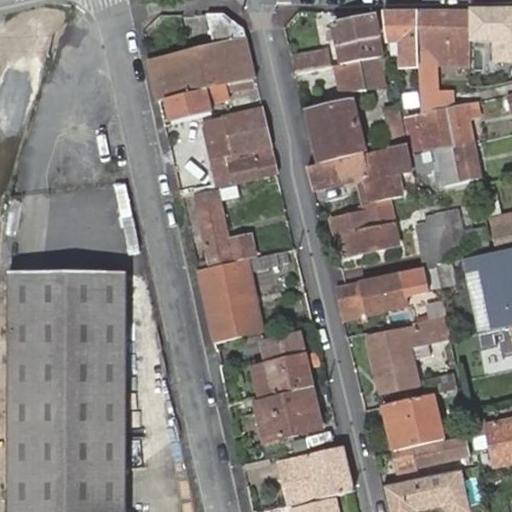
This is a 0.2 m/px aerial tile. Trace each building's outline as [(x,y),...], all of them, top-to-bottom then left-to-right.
[(421,12),(420,14),(421,67),(422,95),(423,114),(430,113),(454,108),(454,98),(437,96),(437,65),(438,53),(472,53),(472,45),(472,12),(421,12)] [(511,12),(472,12),(472,45),(492,44),(492,63),(511,63),(511,12)] [(218,44),(249,36),(247,30),(227,15),(211,14),(218,44)] [(420,14),(391,15),(393,41),(402,42),(403,68),(421,67),(420,14)] [(383,17),(377,18),(382,38),(387,37),(383,17)] [(337,25),(344,67),(353,65),(382,59),(379,44),(378,39),(382,38),(377,18),(337,25)] [(251,49),(249,36),(218,44),(151,59),(154,71),(251,49)] [(258,78),(251,49),(154,71),(161,101),(168,99),(208,89),(258,78)] [(294,58),(298,75),(331,69),(328,53),(294,58)] [(471,65),(472,53),(438,53),(437,65),(471,65)] [(382,59),(353,65),(361,106),(392,100),(390,85),(387,85),(382,59)] [(213,114),(208,89),(168,99),(173,123),(213,114)] [(403,99),(407,118),(415,116),(423,114),(422,95),(403,99)] [(354,100),(312,110),(325,162),(348,157),(366,153),(354,100)] [(395,147),(407,145),(400,106),(387,109),(395,147)] [(269,126),(265,109),(228,117),(221,118),(202,123),(207,141),(225,137),(230,135),(233,135),(269,126)] [(467,111),(431,118),(437,149),(473,142),(467,111)] [(430,113),(423,114),(415,116),(419,137),(413,138),(416,153),(437,149),(431,118),(430,113)] [(202,123),(196,124),(201,142),(207,141),(202,123)] [(225,137),(207,141),(201,142),(206,163),(212,191),(239,184),(281,174),(277,156),(240,165),(237,153),(274,145),(269,126),(233,135),(230,135),(225,137)] [(437,149),(416,153),(420,173),(435,170),(434,165),(441,163),(446,186),(481,179),(473,142),(437,149)] [(311,165),(316,187),(365,178),(371,203),(378,202),(397,198),(392,173),(415,168),(412,154),(411,144),(407,145),(395,147),(366,153),(348,157),(325,162),(311,165)] [(277,156),(274,145),(237,153),(240,165),(277,156)] [(212,191),(200,194),(216,264),(256,254),(252,236),(232,240),(223,198),(243,194),(239,184),(212,191)] [(378,202),(371,203),(360,205),(361,211),(334,217),(339,239),(345,238),(350,260),(401,249),(396,223),(383,225),(378,202)] [(436,258),(440,257),(488,248),(485,231),(463,235),(459,211),(438,215),(440,228),(432,230),(434,244),(436,258)] [(511,214),(491,218),(498,246),(511,243),(511,214)] [(425,261),(436,258),(434,244),(423,246),(425,261)] [(278,253),(252,259),(254,269),(281,263),(278,253)] [(511,256),(469,265),(483,332),(511,325),(511,256)] [(247,260),(203,270),(220,343),(248,337),(247,333),(263,330),(249,270),(247,260)] [(452,262),(442,264),(442,269),(446,295),(458,294),(452,262)] [(354,307),(406,297),(430,288),(427,270),(384,279),(348,286),(354,307)] [(128,511),(128,279),(11,279),(11,511),(128,511)] [(408,304),(406,297),(354,307),(355,315),(408,304)] [(370,337),(383,395),(422,387),(416,361),(435,357),(432,340),(453,336),(449,315),(420,322),(421,326),(370,337)] [(511,349),(511,325),(483,332),(475,334),(479,348),(492,345),(491,336),(497,335),(498,340),(510,339),(511,349)] [(277,395),(313,387),(309,367),(308,361),(306,355),(302,335),(271,342),(276,360),(261,364),(269,397),(277,395)] [(308,361),(309,367),(322,364),(319,352),(306,355),(308,361)] [(436,389),(456,385),(453,369),(425,375),(428,391),(436,389)] [(277,395),(269,397),(256,400),(267,443),(323,430),(313,387),(277,395)] [(398,450),(448,439),(436,389),(428,391),(386,400),(398,450)] [(486,419),(472,422),(476,438),(490,436),(496,466),(511,463),(511,422),(488,427),(486,419)] [(326,445),(323,430),(267,443),(270,457),(326,445)] [(467,437),(398,453),(401,466),(418,462),(421,468),(471,455),(467,437)] [(344,446),(290,459),(294,475),(300,473),(302,484),(296,485),(301,503),(356,491),(344,446)] [(290,459),(280,462),(291,506),(301,503),(296,485),(302,484),(300,473),(294,475),(290,459)] [(471,511),(463,470),(387,487),(391,511),(417,511),(417,509),(448,502),(450,511),(471,511)] [(339,511),(337,501),(297,511),(339,511)]
